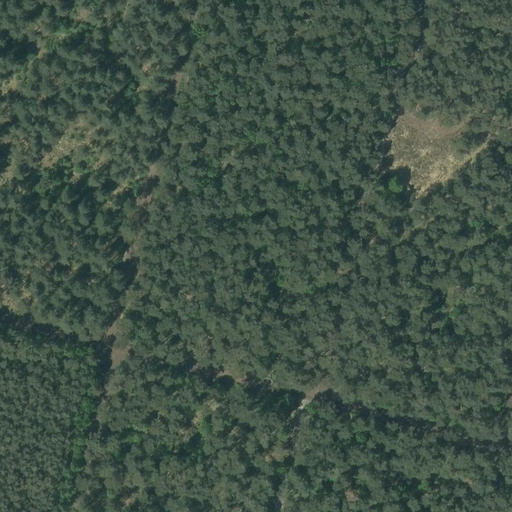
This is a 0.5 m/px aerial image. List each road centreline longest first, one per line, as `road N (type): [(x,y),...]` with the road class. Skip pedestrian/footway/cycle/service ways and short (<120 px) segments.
road 1 (unknown): [(207,0),(79,511)]
road 2 (track): [(0,318),(511,441)]
